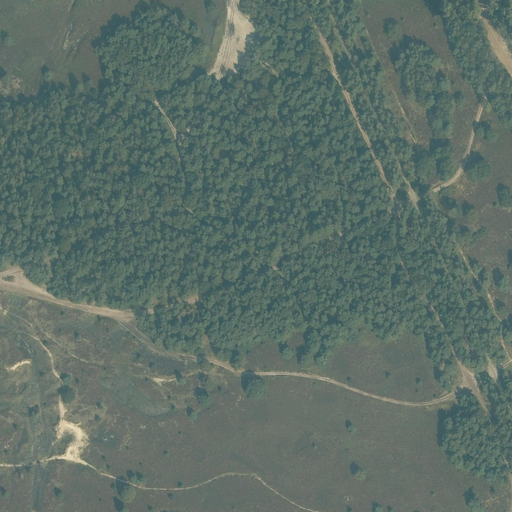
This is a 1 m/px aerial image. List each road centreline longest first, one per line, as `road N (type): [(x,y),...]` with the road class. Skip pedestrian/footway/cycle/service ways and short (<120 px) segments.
road 1 (track): [(0,286),(115,314),(174,356),(242,373),(304,376),(400,402),(436,402),(511,365)]
road 2 (unclassified): [(511,410),(328,0)]
road 3 (track): [(0,464),(68,457),(148,491),(256,476),(320,511)]
road 4 (track): [(160,101),(188,173),(192,212),(185,220),(123,226),(53,261),(48,298)]
road 5 (track): [(124,322),(214,295),(398,204)]
road 6 (track): [(0,106),(160,101),(220,64),(235,37),(231,0)]
road 7 (track): [(305,0),(398,204),(416,197)]
road 8 (unknown): [(398,204),(404,263),(465,377)]
road 9 (track): [(499,51),(465,162),(451,182),(416,197)]
